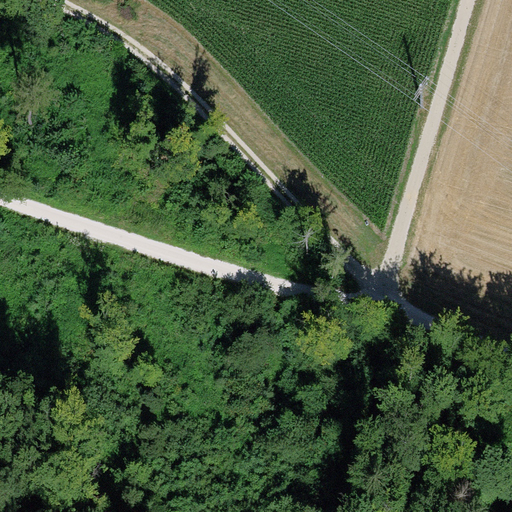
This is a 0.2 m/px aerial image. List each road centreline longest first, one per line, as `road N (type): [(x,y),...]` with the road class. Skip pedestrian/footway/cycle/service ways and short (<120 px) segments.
road 1 (track): [(1,0),(163,85),(312,216),(376,306),(511,359)]
road 2 (track): [(0,202),(264,282),(376,306)]
road 3 (track): [(465,0),(376,306)]
